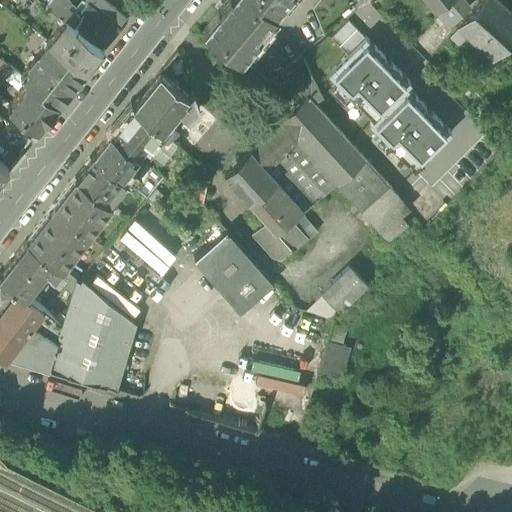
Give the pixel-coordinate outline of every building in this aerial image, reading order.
[(65,19),(74,26),(81,17),(68,7),(72,2),(69,0),(50,0),(47,4),(46,5),(65,19)] [(85,13),(81,17),(74,26),(103,48),(128,16),(106,0),(94,0),(91,4),(89,2),(82,10),(85,13)] [(234,54),(242,61),(279,16),(276,13),(287,0),(224,0),(218,8),(219,8),(219,13),(205,30),(234,54)] [(426,0),(436,11),(449,0),(426,0)] [(465,0),(449,0),(436,11),(445,24),(448,27),(462,15),(470,6),(465,0)] [(458,29),(494,62),(504,52),(511,42),(511,14),(496,0),(483,0),(467,18),(458,29)] [(86,69),(103,48),(74,26),(65,19),(49,40),(86,69)] [(332,37),(340,45),(357,28),(349,20),(332,37)] [(357,28),(340,45),(349,54),(366,37),(357,28)] [(375,118),(407,86),(411,82),(393,64),(394,63),(385,54),(366,36),(366,37),(349,54),(329,72),(338,81),(366,110),(375,118)] [(60,104),(86,69),(49,40),(22,74),(28,79),(60,104)] [(0,83),(13,67),(0,56),(0,83)] [(160,71),(133,105),(168,135),(179,126),(171,119),(180,109),(190,117),(199,109),(200,103),(194,89),(188,95),(160,71)] [(307,94),(315,102),(323,97),(314,80),(314,78),(302,90),(307,95),(307,94)] [(39,131),(60,104),(28,79),(7,106),(39,131)] [(366,110),(338,81),(331,87),(360,116),(366,110)] [(407,86),(375,118),(370,122),(379,130),(407,159),(415,168),(452,132),(434,113),(434,112),(426,104),(425,104),(407,86)] [(267,221),(277,233),(293,219),(305,210),(268,168),(299,138),(293,131),(319,107),(315,102),(307,94),(307,95),(225,174),(267,221)] [(156,150),(168,135),(133,105),(110,133),(139,156),(149,144),(156,150)] [(174,139),(190,154),(219,122),(203,107),(174,139)] [(337,182),(362,210),(389,185),(319,107),(293,131),(299,138),(268,168),(305,210),(337,182)] [(407,159),(379,130),(372,137),(400,166),(407,159)] [(125,179),(133,186),(142,175),(131,166),(139,156),(110,133),(94,154),(125,179)] [(77,176),(108,201),(125,179),(94,154),(77,176)] [(0,160),(0,178),(9,168),(0,160)] [(77,176),(34,231),(69,259),(112,203),(108,201),(77,176)] [(400,198),(389,185),(362,210),(389,240),(406,225),(399,215),(408,208),(400,198)] [(273,257),(281,259),(294,248),(308,236),(293,219),(277,233),(267,221),(253,234),(273,257)] [(164,269),(173,258),(130,222),(112,244),(133,261),(127,268),(137,277),(136,277),(150,288),(165,269),(164,269)] [(195,258),(241,311),(274,282),(228,229),(195,258)] [(62,267),(69,259),(34,231),(27,240),(62,267)] [(19,289),(31,298),(32,296),(35,293),(29,289),(42,273),(46,268),(50,271),(50,272),(59,279),(66,270),(62,267),(27,240),(20,249),(0,274),(19,289)] [(323,292),(339,309),(367,282),(351,265),(323,292)] [(29,289),(35,293),(40,286),(44,286),(49,281),(47,277),(42,273),(29,289)] [(0,350),(6,355),(42,307),(31,298),(19,289),(0,274),(0,350)] [(68,280),(76,284),(77,279),(71,274),(68,280)] [(50,368),(116,388),(136,321),(82,277),(80,280),(77,279),(76,284),(63,323),(50,368)] [(330,317),(339,309),(323,292),(305,309),(330,317)] [(6,355),(50,368),(63,323),(60,320),(42,307),(6,355)] [(300,405),(321,336),(262,318),(245,371),(248,372),(244,387),(300,405)] [(333,324),(328,341),(342,345),(347,328),(333,324)] [(320,370),(339,376),(347,347),(342,345),(328,341),(320,370)]
